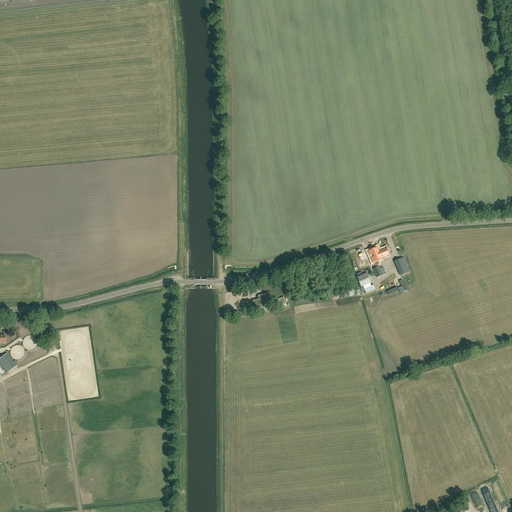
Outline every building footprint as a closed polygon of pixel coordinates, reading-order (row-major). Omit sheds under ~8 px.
[(377,246),(367,251),(372,262),(388,255),(385,248),(379,251),(377,246)] [(394,261),(401,276),(410,272),(403,258),(394,261)] [(379,266),(373,269),(377,278),(386,274),(383,267),(380,269),(379,266)] [(361,287),(370,283),(367,274),(357,278),(361,287)] [(266,294),(258,296),(259,300),(252,301),(254,309),(269,306),(266,294)] [(286,297),(279,299),(281,305),(288,303),(286,297)] [(7,353),(0,359),(0,363),(7,373),(17,365),(7,353)]
